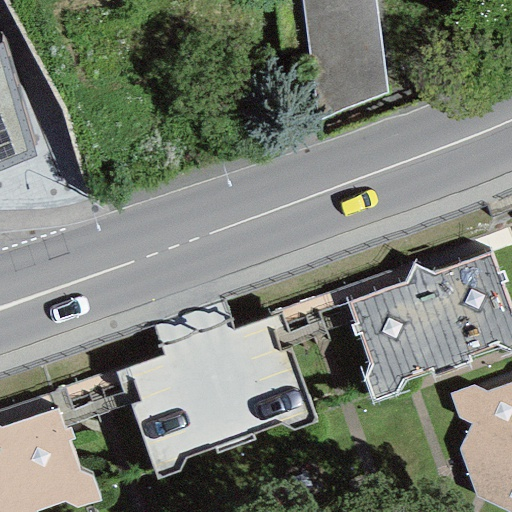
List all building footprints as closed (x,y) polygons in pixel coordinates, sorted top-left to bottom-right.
[(301,0),(318,121),(386,95),(373,0),(301,0)] [(0,172),(34,158),(2,45),(0,45),(0,172)] [(362,379),(371,403),(394,394),(400,382),(428,372),(431,377),(470,363),(467,358),(493,348),(506,355),(511,353),(511,318),(509,317),(499,288),(504,285),(501,275),(495,277),(487,255),(431,275),(412,264),(404,283),(347,306),(354,325),(348,328),(352,338),(357,336),(369,368),(362,379)] [(130,406),(156,481),(179,472),(184,461),(214,449),(217,455),(254,441),(251,436),(279,426),(293,432),(315,423),(289,349),(280,352),(268,319),(233,331),(226,327),(221,317),(211,313),(206,315),(202,313),(192,312),(152,328),(163,356),(115,373),(128,407),(130,406)] [(511,511),(511,383),(485,392),(472,387),(449,395),(458,420),(470,424),(459,449),(476,497),(507,511),(511,511)] [(0,511),(37,511),(62,503),(75,510),(99,502),(90,477),(78,472),(67,442),(73,440),(69,429),(64,431),(56,410),(0,429),(0,511)]
